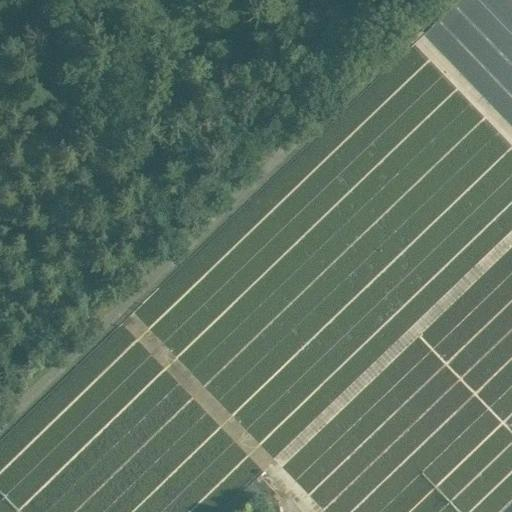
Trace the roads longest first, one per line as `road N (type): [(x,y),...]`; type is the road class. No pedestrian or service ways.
road 1 (track): [(0,425),(283,146)]
road 2 (track): [(283,146),(434,0)]
road 3 (track): [(283,146),(210,0)]
